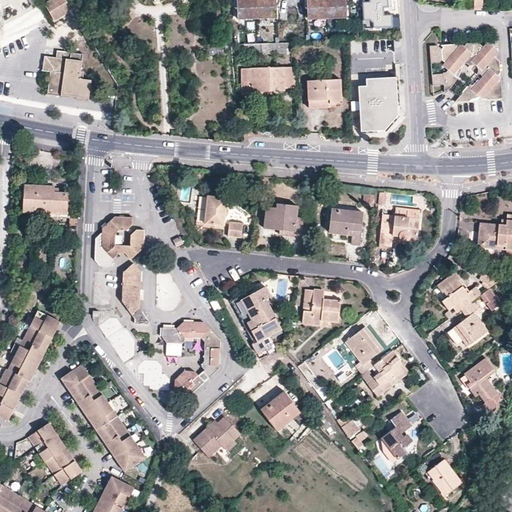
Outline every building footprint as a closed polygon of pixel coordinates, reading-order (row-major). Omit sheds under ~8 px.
[(70,11),(63,0),(51,0),(43,6),(51,19),(53,21),(70,11)] [(279,0),(241,0),(240,0),(241,22),(280,21),(279,0)] [(348,0),(308,0),(309,22),(349,20),(348,0)] [(369,20),(372,23),(372,29),(392,27),(391,14),(384,15),(380,15),(380,8),(383,8),(388,7),(387,0),(368,0),(369,1),(362,2),(363,21),(369,20)] [(460,0),(460,8),(468,9),(468,0),(460,0)] [(369,20),(363,21),(363,29),(372,29),(372,23),(369,20)] [(392,50),(392,40),(351,41),(351,51),(392,50)] [(498,52),(497,42),(487,42),(482,47),(477,43),(466,44),(463,46),(460,44),(441,45),(440,46),(442,48),(440,49),(440,60),(444,63),(442,65),(446,70),(444,72),(442,72),(442,73),(443,84),(443,92),(449,89),(452,85),(456,80),(458,76),(461,70),(461,67),(462,65),(465,64),(468,65),(469,66),(471,65),(477,69),(477,75),(454,102),(470,101),(472,99),(474,98),(477,97),(481,100),(484,98),(487,100),(501,98),(500,77),(497,75),(499,71),(499,61),(494,57),(498,52)] [(294,54),(293,43),(269,44),(270,54),(294,54)] [(269,44),(243,45),(243,53),(270,54),(269,44)] [(243,45),(230,46),(231,54),(243,53),(243,45)] [(440,60),(440,49),(437,45),(429,45),(430,63),(439,62),(440,60)] [(82,54),(69,52),(68,58),(56,57),(43,55),(42,71),(49,72),(47,93),(61,95),(62,92),(67,93),(71,94),(75,94),(93,96),(94,87),(89,87),(90,80),(79,79),(82,54)] [(297,86),(296,67),(241,70),(242,91),(275,90),(284,90),(284,87),(297,86)] [(443,84),(442,73),(431,74),(432,85),(443,84)] [(398,117),(396,77),(394,77),(366,79),(366,86),(358,86),(361,132),(385,131),(398,117)] [(340,103),(339,80),(307,81),(308,101),(329,101),(329,104),(340,103)] [(67,214),(68,191),(54,191),(54,185),(25,184),(24,211),(67,214)] [(372,203),(373,192),(363,191),(362,202),(372,203)] [(384,205),(386,194),(379,193),(378,205),(384,205)] [(224,221),(226,197),(206,195),(204,223),(223,225),(228,225),(227,235),(235,236),(242,237),(243,223),(228,222),(224,221)] [(296,217),(297,205),(276,203),(275,208),(265,207),(263,227),(280,229),(279,234),(301,236),(303,218),(296,217)] [(361,231),(363,212),(332,208),(329,233),(348,235),(352,235),(351,245),(356,245),(360,245),(361,231)] [(415,239),(418,211),(395,208),(394,215),(382,214),(379,235),(378,248),(391,249),(392,241),(398,241),(399,237),(399,239),(400,240),(400,241),(402,242),(404,243),(405,243),(406,243),(407,243),(408,242),(409,241),(410,240),(411,239),(415,239)] [(143,247),(144,229),(137,229),(130,234),(130,245),(115,244),(115,233),(118,230),(125,230),(132,224),(133,217),(114,215),(102,227),(102,232),(95,238),(95,260),(100,264),(112,265),(112,258),(118,253),(125,253),(130,258),(143,247)] [(511,251),(511,215),(508,215),(507,225),(499,224),(479,223),(479,229),(477,248),(506,251),(511,251)] [(77,226),(78,216),(70,216),(69,225),(77,226)] [(178,247),(185,243),(181,237),(174,240),(178,247)] [(141,271),(133,262),(123,272),(122,301),(135,320),(135,322),(147,323),(147,320),(139,308),(141,271)] [(482,295),(475,287),(469,291),(455,273),(439,286),(448,298),(443,301),(449,310),(445,314),(449,319),(461,310),(473,301),(482,295)] [(17,292),(23,275),(14,274),(14,292),(17,292)] [(497,282),(483,274),(481,277),(479,281),(483,283),(482,285),(488,289),(490,287),(497,282)] [(264,286),(240,300),(236,302),(246,321),(246,322),(256,342),(252,344),(257,353),(273,343),(269,335),(280,329),(265,299),(270,296),(264,286)] [(337,322),(340,300),(323,299),(324,291),(313,290),(308,290),(304,289),(303,310),(301,324),(320,326),(327,326),(328,321),(337,322)] [(501,304),(490,289),(482,295),(493,310),(501,304)] [(220,309),(215,299),(210,302),(215,311),(220,309)] [(481,312),(473,301),(461,310),(467,318),(454,328),(468,347),(488,332),(476,316),(481,312)] [(60,320),(37,309),(7,368),(5,367),(0,377),(0,413),(1,415),(0,416),(7,420),(15,405),(13,403),(15,399),(17,400),(24,387),(22,385),(23,382),(26,383),(28,379),(30,380),(32,376),(30,374),(32,370),(34,371),(41,357),(39,356),(41,352),(43,353),(47,347),(44,345),(47,340),(49,341),(56,329),(53,328),(56,323),(58,324),(60,320)] [(139,352),(115,315),(99,326),(123,362),(139,352)] [(176,328),(162,327),(162,336),(166,342),(180,343),(184,339),(184,337),(200,338),(204,342),(203,363),(201,366),(205,370),(203,372),(199,375),(194,371),(184,370),(174,379),(174,390),(184,400),(205,381),(209,378),(218,368),(219,339),(203,322),(183,321),(176,328)] [(371,359),(383,349),(366,327),(346,342),(361,362),(356,366),(363,375),(369,370),(374,366),(375,365),(373,362),(371,359)] [(410,373),(393,351),(375,365),(374,366),(369,370),(363,375),(361,376),(378,398),(410,373)] [(496,373),(486,359),(460,379),(469,392),(470,391),(476,397),(479,395),(485,403),(482,405),(489,415),(495,410),(500,396),(488,379),(496,373)] [(145,456),(82,363),(61,377),(72,394),(74,393),(77,397),(75,398),(80,405),(82,404),(84,407),(82,409),(91,421),(93,419),(95,424),(93,425),(98,433),(101,431),(103,436),(101,437),(108,447),(110,445),(112,449),(111,450),(119,462),(121,461),(123,465),(121,466),(125,471),(145,456)] [(300,413),(284,392),(280,395),(274,400),(262,409),(277,430),(300,413)] [(331,412),(351,441),(357,436),(363,431),(369,427),(366,423),(360,428),(353,419),(350,421),(345,415),(343,417),(336,409),(331,412)] [(397,427),(381,438),(397,459),(406,452),(403,448),(412,442),(407,435),(406,436),(403,432),(412,426),(409,421),(402,412),(391,420),(397,427)] [(207,426),(193,439),(208,456),(221,444),(227,450),(236,442),(234,441),(241,434),(223,416),(220,419),(217,422),(215,419),(207,426)] [(58,436),(48,421),(42,426),(43,428),(39,431),(38,428),(27,436),(28,437),(35,447),(46,463),(54,475),(61,485),(72,477),(70,475),(74,473),(75,474),(82,470),(72,456),(70,458),(67,453),(70,452),(61,440),(59,441),(56,437),(58,436)] [(358,438),(359,437),(361,441),(367,437),(363,431),(357,436),(358,438)] [(351,441),(358,450),(363,445),(361,441),(359,437),(358,438),(357,436),(351,441)] [(447,464),(444,460),(428,472),(446,496),(462,484),(447,464)] [(121,511),(134,486),(111,475),(108,482),(110,483),(108,487),(106,486),(102,494),(104,495),(102,499),(99,498),(93,511),(94,511),(121,511)] [(46,511),(45,511),(31,503),(17,494),(2,485),(0,483),(0,511),(46,511)]
